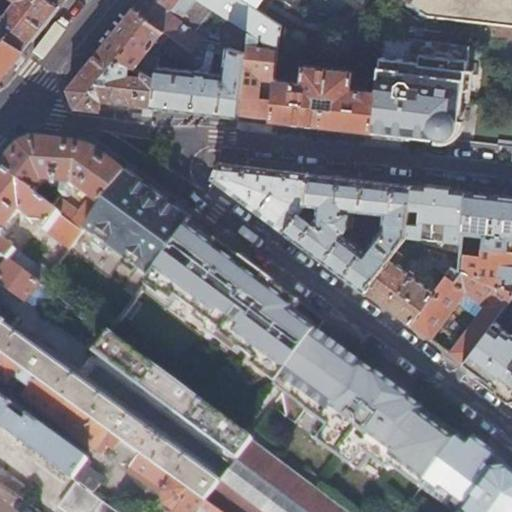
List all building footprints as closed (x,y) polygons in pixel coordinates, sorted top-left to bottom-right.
[(0,0),(0,5),(7,10),(14,0),(0,0)] [(14,0),(7,10),(0,5),(0,31),(24,47),(31,38),(58,5),(61,0),(14,0)] [(138,0),(133,6),(164,29),(163,30),(169,34),(192,51),(204,39),(205,37),(183,20),(192,8),(189,6),(194,0),(138,0)] [(511,0),(412,0),(410,3),(429,16),(511,25),(511,0)] [(141,70),(155,78),(152,105),(153,106),(202,111),(236,115),(243,52),(228,47),(227,47),(219,45),(204,39),(192,51),(169,34),(153,54),(147,51),(163,30),(164,29),(133,6),(128,13),(103,44),(100,48),(130,64),(141,70)] [(228,47),(243,52),(246,31),(227,19),(219,45),(227,47),(228,47)] [(0,75),(2,75),(24,47),(0,31),(0,75)] [(243,52),(236,115),(256,117),(272,119),(277,79),(280,52),(246,31),(243,52)] [(319,52),(321,49),(299,34),(298,49),(319,52)] [(377,90),(372,130),(399,133),(432,136),(432,134),(441,134),(445,134),(448,133),(451,131),(453,129),(455,126),(456,123),(457,114),(460,114),(468,44),(413,38),(411,59),(381,56),(377,90)] [(152,115),(153,106),(152,105),(155,78),(141,70),(140,76),(128,73),(130,64),(100,48),(68,87),(71,96),(75,106),(100,109),(101,98),(109,99),(127,101),(144,104),(142,114),(152,115)] [(277,79),(272,119),(301,122),(342,126),(372,130),(377,90),(358,88),(358,86),(352,85),(354,69),(304,64),(302,79),(295,79),(295,80),(277,79)] [(101,98),(100,109),(107,110),(109,99),(101,98)] [(94,150),(78,144),(54,142),(32,140),(17,146),(0,167),(0,168),(80,229),(123,172),(94,150)] [(270,218),(286,230),(300,209),(305,203),(305,199),(308,174),(218,163),(212,175),(270,218)] [(0,253),(39,282),(47,272),(3,239),(2,233),(19,211),(66,247),(80,229),(0,168),(0,253)] [(123,172),(80,229),(90,237),(103,247),(123,261),(128,265),(137,272),(147,279),(189,220),(164,201),(123,172)] [(305,244),(364,288),(394,248),(399,242),(405,235),(411,185),(342,178),(308,174),(305,199),(319,203),(319,214),(314,219),(300,209),(286,230),(305,244)] [(462,233),(466,192),(443,189),(411,185),(405,235),(422,237),(424,222),(447,225),(445,240),(461,241),(462,233)] [(511,196),(466,192),(462,233),(483,236),(481,257),(460,254),(459,259),(458,267),(511,289),(511,196)] [(147,279),(139,289),(166,308),(174,296),(220,330),(218,333),(279,378),(315,329),(291,312),(299,302),(262,274),(253,268),(189,220),(147,279)] [(103,247),(90,237),(87,241),(100,251),(103,247)] [(394,248),(364,288),(378,298),(411,322),(433,291),(414,277),(417,274),(412,270),(411,271),(408,269),(406,272),(393,262),(400,253),(394,248)] [(39,282),(0,253),(0,283),(24,302),(38,284),(39,282)] [(496,319),(511,297),(511,289),(458,267),(459,259),(456,258),(433,291),(411,322),(432,338),(459,301),(466,292),(484,305),(477,314),(450,352),(463,361),(496,319)] [(128,265),(123,261),(120,265),(134,276),(137,272),(128,265)] [(53,294),(38,284),(24,302),(39,312),(53,294)] [(466,292),(459,301),(477,314),(484,305),(466,292)] [(511,330),(511,332),(505,327),(501,322),(496,319),(463,361),(492,383),(511,397),(511,330)] [(0,353),(204,501),(219,480),(36,347),(0,320),(0,353)] [(107,333),(113,337),(122,325),(116,321),(107,333)] [(106,334),(99,328),(86,347),(93,352),(106,334)] [(412,469),(425,478),(457,436),(458,435),(389,384),(380,377),(315,329),(279,378),(274,384),(301,404),(301,405),(304,407),(303,408),(322,422),(327,426),(317,439),(316,440),(351,466),(352,465),(362,451),(367,455),(387,470),(389,467),(391,468),(392,467),(394,465),(408,475),(412,469)] [(107,333),(106,334),(93,352),(235,458),(249,438),(240,432),(195,398),(173,382),(113,337),(107,333)] [(40,341),(36,347),(219,480),(223,474),(88,376),(96,364),(230,464),(235,458),(93,352),(80,370),(40,341)] [(0,378),(5,383),(7,380),(13,385),(17,379),(26,385),(24,388),(32,403),(94,448),(95,447),(102,452),(106,446),(130,463),(125,470),(159,495),(161,503),(173,511),(218,511),(204,501),(0,353),(0,378)] [(87,458),(0,394),(0,426),(72,479),(72,478),(82,464),(85,460),(87,458)] [(312,435),(317,439),(327,426),(322,422),(312,435)] [(511,511),(511,466),(478,441),(475,438),(470,445),(457,436),(425,478),(422,482),(433,491),(436,488),(452,500),(449,503),(458,509),(455,511),(511,511)] [(219,480),(204,501),(218,511),(347,511),(249,438),(235,458),(230,464),(223,474),(219,480)] [(362,451),(352,465),(357,469),(367,455),(362,451)] [(82,464),(72,478),(75,480),(91,492),(101,478),(86,467),(89,463),(85,460),(82,464)] [(394,465),(392,467),(419,487),(422,482),(425,478),(412,469),(408,475),(394,465)] [(0,484),(22,501),(29,491),(0,469),(0,484)] [(64,511),(118,511),(91,492),(75,480),(57,506),(64,511)] [(136,501),(127,511),(143,511),(146,508),(136,501)]
